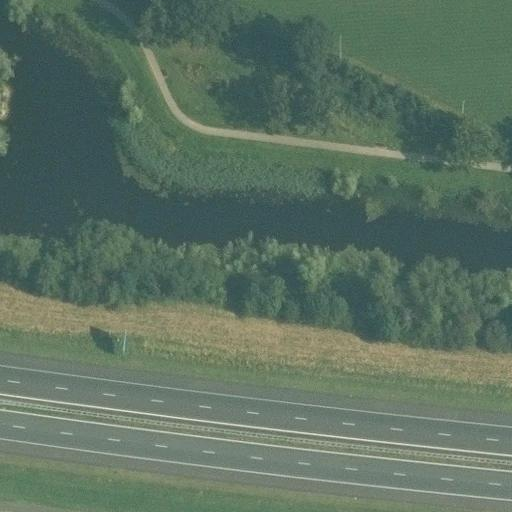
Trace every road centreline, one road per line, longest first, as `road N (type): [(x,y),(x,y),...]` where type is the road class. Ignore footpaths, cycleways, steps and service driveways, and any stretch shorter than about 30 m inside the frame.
road 1 (motorway): [(511,439),(0,376)]
road 2 (motorway): [(0,421),(511,481)]
